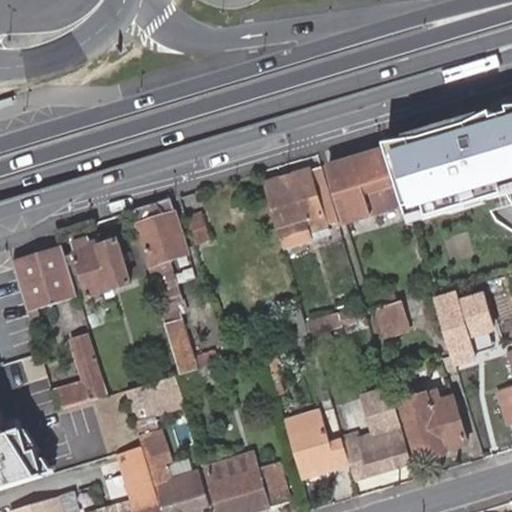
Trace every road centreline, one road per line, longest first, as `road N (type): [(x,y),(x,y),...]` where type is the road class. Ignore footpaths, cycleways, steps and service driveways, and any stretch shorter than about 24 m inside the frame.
road 1 (primary): [(0,213),(511,55)]
road 2 (primary): [(511,15),(0,167)]
road 3 (primary): [(0,191),(511,40)]
road 4 (primary): [(489,0),(0,143)]
road 5 (unclassified): [(0,68),(65,54),(105,27),(124,0)]
road 6 (residential): [(388,511),(511,474)]
